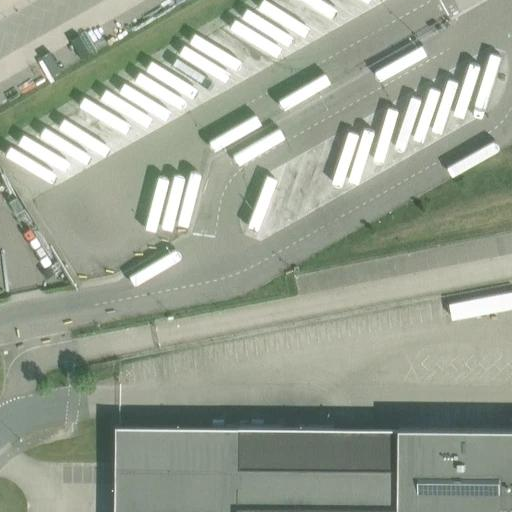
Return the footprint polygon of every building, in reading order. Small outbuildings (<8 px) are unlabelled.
[(8,30),(0,31),(0,24),(110,4),(108,0),(0,0),(0,54),(12,52),(10,41),(3,37),(8,30)] [(15,144),(9,154),(54,181),(60,171),(15,144)] [(29,214),(8,224),(21,250),(42,240),(29,214)] [(451,318),(511,304),(511,288),(448,302),(451,318)] [(511,511),(511,427),(400,426),(399,506),(341,506),(342,452),(335,426),(242,425),(242,465),(117,463),(116,511),(511,511)]
